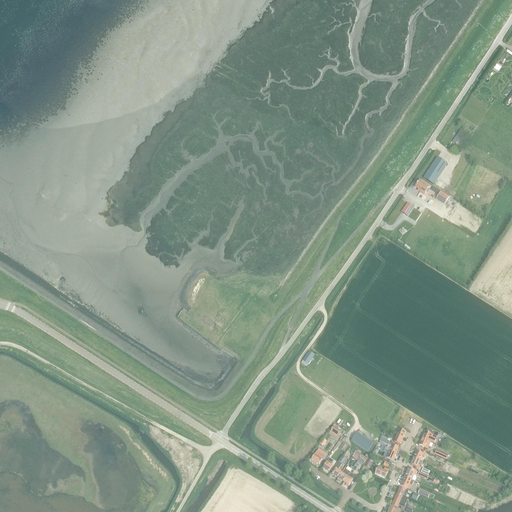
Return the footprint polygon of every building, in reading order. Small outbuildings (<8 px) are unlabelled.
[(459,147),(468,135),(461,131),(453,143),(459,147)] [(456,165),(460,167),(456,174),(461,177),(470,159),(462,154),(456,165)] [(437,157),(423,178),(433,185),(447,164),(437,157)] [(417,185),(415,187),(419,190),(419,189),(421,190),(420,192),(424,195),(429,187),(420,181),(419,182),(418,182),(417,184),(417,185)] [(437,200),(445,205),(449,199),(441,194),(437,200)] [(414,208),(408,204),(402,213),(408,217),(414,208)] [(308,352),(301,363),(307,367),(314,357),(308,352)] [(342,432),(334,427),(330,432),(338,437),(342,432)] [(425,432),(422,438),(431,442),(434,444),(436,439),(433,437),(435,433),(435,432),(427,429),(426,432),(425,432)] [(400,430),(397,436),(403,439),(406,432),(400,430)] [(368,453),(373,444),(357,433),(351,441),(368,453)] [(403,439),(397,436),(394,443),(400,445),(403,439)] [(427,450),(428,447),(431,442),(422,438),(419,445),(426,448),(426,449),(427,450)] [(383,440),(381,442),(384,444),(388,445),(392,447),(390,452),(396,455),(399,449),(395,447),(396,445),(389,442),(385,441),(383,440)] [(344,453),(348,448),(343,444),(339,449),(344,453)] [(437,450),(435,455),(446,460),(448,455),(437,450)] [(319,452),(317,451),(311,460),(319,465),(323,460),(323,459),(325,456),(319,452)] [(413,458),(420,461),(422,456),(424,457),(426,453),(422,451),(422,453),(416,451),(413,458)] [(353,457),(358,461),(362,455),(357,452),(353,457)] [(396,455),(390,452),(387,459),(393,461),(396,455)] [(362,455),(358,461),(357,462),(363,466),(367,459),(362,455)] [(338,470),(341,466),(342,465),(343,465),(347,459),(343,456),(338,462),(340,463),(339,465),(332,474),(338,478),(341,473),(338,470)] [(334,461),(330,458),(323,468),(329,472),(332,467),(331,466),(334,461)] [(420,461),(413,458),(410,464),(415,467),(415,469),(418,470),(420,466),(418,466),(420,461)] [(373,462),(369,460),(365,467),(370,469),(373,462)] [(461,467),(461,466),(454,466),(454,470),(452,470),(452,476),(454,476),(454,474),(460,474),(460,477),(464,478),(464,483),(467,483),(467,471),(468,471),(468,468),(461,467)] [(338,478),(343,482),(350,472),(352,470),(348,467),(343,474),(341,473),(338,478)] [(375,474),(385,479),(389,471),(385,469),(384,471),(377,468),(375,474)] [(409,468),(404,477),(414,482),(416,477),(415,476),(417,472),(409,468)] [(355,476),(350,472),(343,482),(349,486),(353,480),(355,476)] [(401,484),(400,486),(409,490),(411,486),(412,486),(414,481),(414,482),(404,477),(401,484)] [(409,496),(404,494),(406,490),(400,487),(397,493),(408,498),(409,496)] [(430,495),(420,490),(418,494),(428,499),(430,495)] [(397,493),(394,499),(400,502),(399,504),(404,506),(407,501),(408,498),(397,493)] [(400,502),(394,499),(392,505),(397,508),(400,502)]
